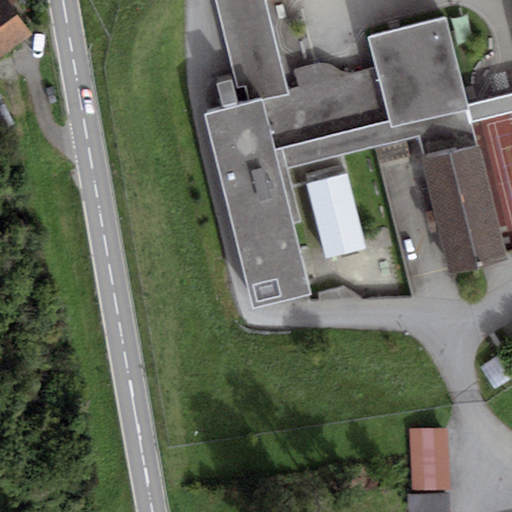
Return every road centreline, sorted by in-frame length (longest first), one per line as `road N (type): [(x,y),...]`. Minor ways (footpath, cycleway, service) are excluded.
road 1 (primary): [(67,0),(155,511)]
road 2 (unknown): [(445,313),(247,312),(196,99),(192,0)]
